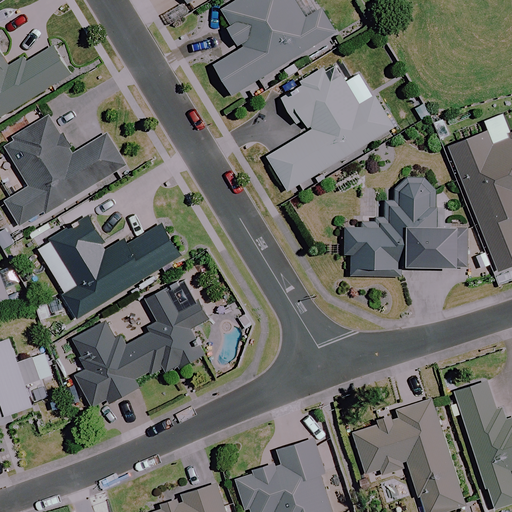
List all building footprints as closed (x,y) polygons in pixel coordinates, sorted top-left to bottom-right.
[(236,0),(219,11),(228,25),(222,29),(236,52),(212,67),(231,97),(333,33),(318,10),(314,12),(306,0),(236,0)] [(8,71),(0,57),(0,117),(67,78),(49,47),(8,71)] [(358,107),(332,63),(276,96),(292,123),(300,118),(308,132),(265,158),(285,193),(391,130),(372,98),(358,107)] [(72,156),(46,116),(1,146),(28,188),(3,204),(19,229),(45,212),(49,219),(125,169),(103,136),(72,156)] [(511,131),(490,139),(487,131),(445,147),(491,273),(511,265),(511,131)] [(436,191),(423,179),(403,178),(390,191),(389,202),(380,202),(380,228),(343,228),(343,256),(351,256),(351,276),(401,277),(401,267),(464,267),(464,229),(436,229),(436,191)] [(131,240),(126,234),(106,247),(85,214),(44,241),(73,286),(57,296),(74,323),(176,257),(155,225),(131,240)] [(0,279),(0,307),(9,304),(0,279)] [(205,322),(187,287),(169,297),(165,290),(143,302),(152,319),(141,325),(146,334),(131,342),(112,337),(104,322),(69,340),(84,369),(72,375),(92,413),(138,388),(136,383),(163,368),(166,374),(197,357),(193,349),(195,328),(205,322)] [(0,341),(0,425),(5,424),(3,418),(33,407),(26,386),(51,378),(42,353),(17,362),(9,339),(0,341)] [(507,407),(494,411),(484,383),(452,393),(491,511),(511,503),(511,480),(509,472),(511,470),(511,418),(511,419),(507,407)] [(350,435),(363,474),(376,469),(379,476),(405,467),(420,511),(444,511),(463,506),(428,401),(378,417),(380,424),(350,435)] [(329,511),(317,475),(322,474),(311,440),(276,451),(280,463),(233,478),(243,511),(329,511)] [(221,511),(212,483),(157,501),(159,508),(146,511),(221,511)]
